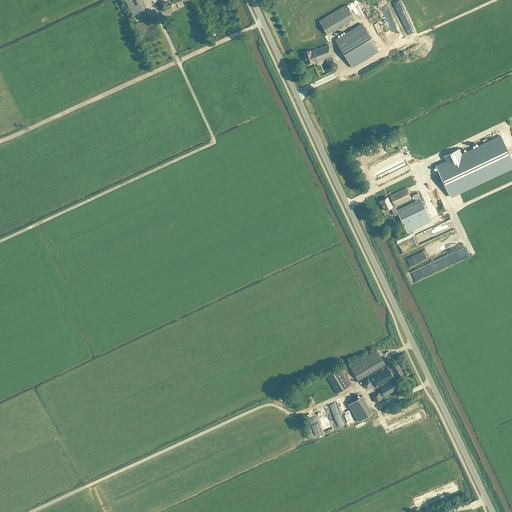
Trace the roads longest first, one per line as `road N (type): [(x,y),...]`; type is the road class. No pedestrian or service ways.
road 1 (unclassified): [(492,511),(252,0)]
road 2 (track): [(0,241),(214,141),(157,19)]
